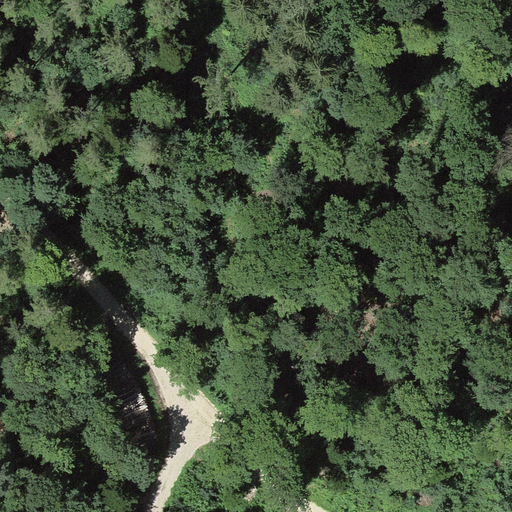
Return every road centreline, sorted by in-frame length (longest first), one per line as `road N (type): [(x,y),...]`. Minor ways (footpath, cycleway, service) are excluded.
road 1 (track): [(185,416),(154,352),(89,275),(0,198)]
road 2 (track): [(316,511),(228,433),(185,416)]
